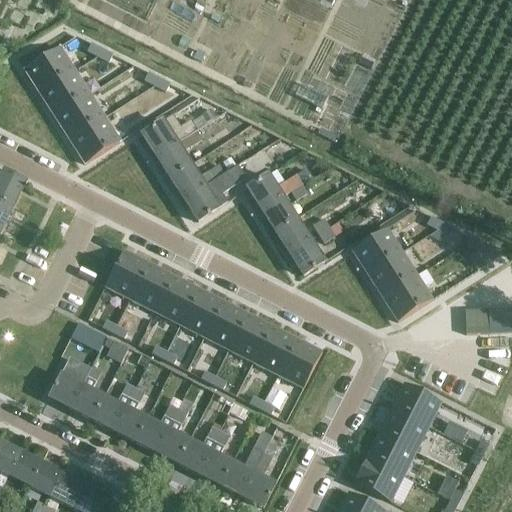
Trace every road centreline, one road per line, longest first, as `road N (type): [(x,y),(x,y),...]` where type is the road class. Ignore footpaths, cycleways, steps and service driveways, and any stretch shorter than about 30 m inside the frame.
road 1 (residential): [(293,511),(374,348),(94,204)]
road 2 (residential): [(208,511),(0,408)]
road 3 (residential): [(0,306),(26,314),(45,306),(94,204)]
